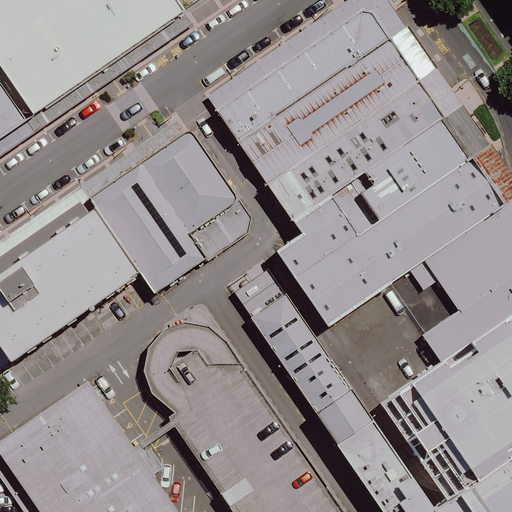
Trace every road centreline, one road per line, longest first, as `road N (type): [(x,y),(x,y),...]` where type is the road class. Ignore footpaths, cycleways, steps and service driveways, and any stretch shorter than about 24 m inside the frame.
road 1 (unclassified): [(0,405),(274,226),(179,80)]
road 2 (tertiary): [(179,80),(0,200)]
road 3 (tertiary): [(511,114),(428,0)]
road 4 (tertiary): [(293,0),(179,80)]
